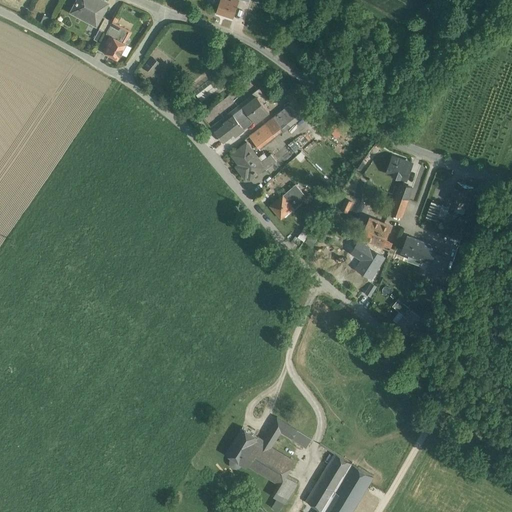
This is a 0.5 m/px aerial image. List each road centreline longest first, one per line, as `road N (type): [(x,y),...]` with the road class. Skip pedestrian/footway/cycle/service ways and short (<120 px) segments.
road 1 (track): [(511,439),(311,275),(178,119),(124,78)]
road 2 (unclassified): [(133,0),(256,43),(399,142),(511,182)]
road 3 (track): [(321,283),(270,408),(263,420),(250,419),(258,400)]
road 4 (track): [(124,78),(0,12)]
